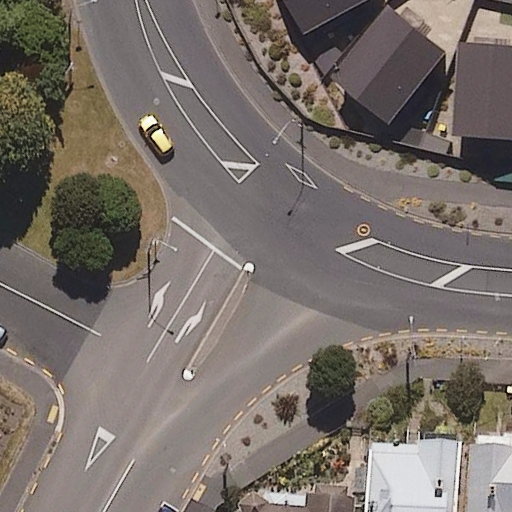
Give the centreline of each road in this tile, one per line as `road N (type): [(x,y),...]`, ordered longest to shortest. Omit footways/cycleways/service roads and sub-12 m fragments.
road 1 (secondary): [(271,204),(310,231),(389,262),(511,281)]
road 2 (secondary): [(271,204),(207,137),(148,0)]
road 3 (residential): [(180,376),(0,284)]
road 4 (tertiary): [(180,376),(245,268),(271,204)]
road 5 (tertiary): [(103,511),(180,376)]
